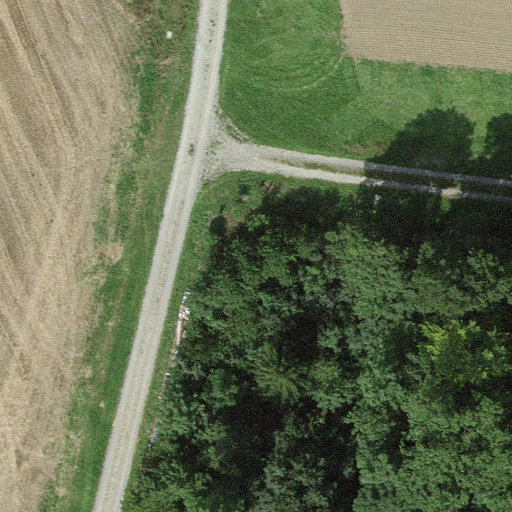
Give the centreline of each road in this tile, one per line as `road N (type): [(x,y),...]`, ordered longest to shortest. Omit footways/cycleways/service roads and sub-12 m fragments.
road 1 (track): [(111,511),(199,155),(214,0)]
road 2 (track): [(199,155),(511,208)]
